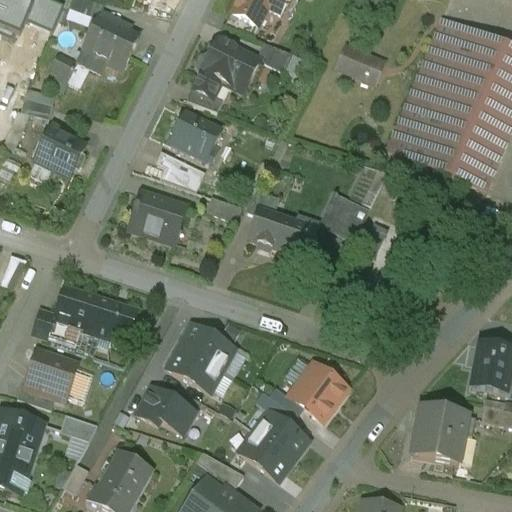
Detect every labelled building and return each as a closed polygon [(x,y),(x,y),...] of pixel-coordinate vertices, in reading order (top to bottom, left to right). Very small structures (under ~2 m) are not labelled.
[(47,36),(56,10),(26,0),(18,0),(11,24),(47,36)] [(96,9),(76,0),(71,12),(91,21),(96,9)] [(239,0),(230,19),(253,30),(261,13),(278,21),(288,0),(239,0)] [(230,19),(229,19),(222,34),(251,45),(257,32),(253,30),(230,19)] [(511,95),(511,52),(441,22),(385,155),(412,167),(485,197),(511,135),(511,129),(500,124),(511,95)] [(140,43),(98,23),(84,55),(108,66),(106,72),(108,73),(123,80),(140,43)] [(216,49),(200,80),(217,88),(242,101),(257,69),(216,49)] [(290,60),(263,49),(257,62),(283,74),(290,60)] [(375,64),(345,51),(336,72),(366,85),(375,64)] [(108,66),(84,55),(77,70),(88,75),(90,71),(106,79),(108,73),(106,72),(108,66)] [(77,70),(58,62),(51,77),(70,85),(77,70)] [(217,88),(200,80),(193,95),(190,93),(183,106),(214,118),(219,108),(210,103),(217,88)] [(55,112),(24,105),(21,120),(52,127),(55,112)] [(220,137),(185,121),(170,154),(205,170),(220,137)] [(68,138),(53,131),(36,166),(55,175),(54,177),(71,185),(85,155),(64,145),(68,138)] [(161,155),(155,168),(164,172),(160,181),(196,197),(206,176),(161,155)] [(278,204),(255,196),(244,218),(256,222),(258,216),(273,221),(278,204)] [(187,215),(140,199),(127,237),(171,252),(176,236),(179,237),(187,215)] [(239,213),(211,204),(206,217),(234,227),(239,213)] [(359,212),(346,205),(330,238),(343,244),(359,212)] [(273,221),(258,216),(256,222),(248,246),(285,258),(294,229),(295,228),(273,221)] [(318,229),(297,222),(295,228),(294,229),(285,258),(284,262),(305,268),(318,229)] [(16,292),(21,269),(9,266),(3,289),(16,292)] [(137,317),(64,293),(52,328),(79,337),(126,352),(137,317)] [(79,337),(53,328),(49,340),(75,349),(79,337)] [(234,355),(191,330),(178,352),(222,377),(234,355)] [(222,377),(178,352),(166,374),(210,399),(222,377)] [(511,362),(475,355),(468,395),(505,402),(511,362)] [(76,370),(37,357),(24,393),(24,394),(54,404),(64,407),(76,370)] [(347,395),(312,369),(288,403),(322,429),(347,395)] [(54,404),(24,394),(24,393),(21,391),(16,405),(50,416),(54,404)] [(194,418),(151,393),(136,420),(157,431),(159,427),(182,440),(194,418)] [(511,417),(483,412),(480,428),(511,433),(511,417)] [(466,423),(420,414),(411,461),(457,470),(462,442),(466,423)] [(42,430),(1,417),(0,418),(1,418),(0,422),(0,467),(27,477),(34,457),(31,456),(39,431),(42,432),(42,430)] [(308,448),(268,418),(253,438),(293,468),(308,448)] [(96,431),(65,421),(60,438),(88,447),(96,431)] [(475,425),(466,423),(462,442),(471,443),(475,425)] [(253,438),(238,458),(278,488),(293,468),(253,438)] [(133,511),(154,476),(119,456),(102,486),(105,488),(102,493),(96,490),(87,506),(96,511),(129,511),(130,511),(133,511)] [(241,482),(202,461),(196,469),(209,478),(234,494),(241,482)] [(27,477),(0,467),(0,494),(19,501),(20,497),(26,499),(30,486),(24,485),(27,477)] [(89,478),(75,471),(63,493),(76,500),(89,478)] [(248,511),(224,494),(221,499),(205,488),(187,511),(248,511)]
